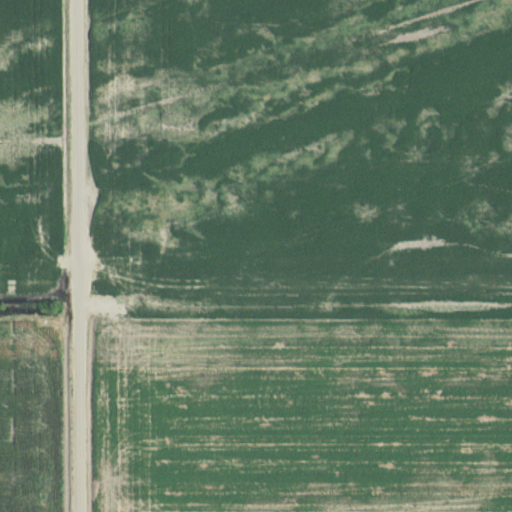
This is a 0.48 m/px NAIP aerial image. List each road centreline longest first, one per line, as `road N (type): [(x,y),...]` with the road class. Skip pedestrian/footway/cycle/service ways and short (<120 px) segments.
road 1 (residential): [(80,511),(77,0)]
road 2 (track): [(78,321),(511,325)]
